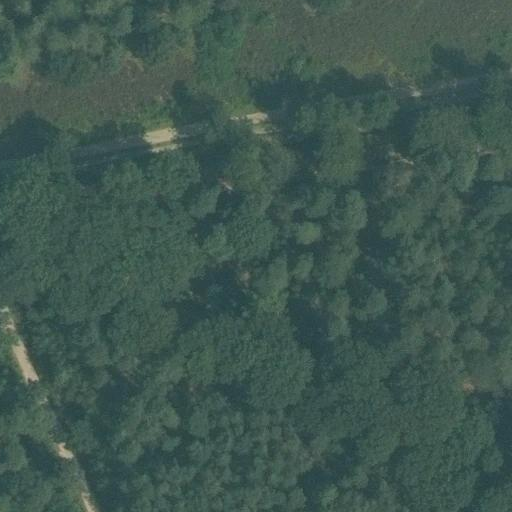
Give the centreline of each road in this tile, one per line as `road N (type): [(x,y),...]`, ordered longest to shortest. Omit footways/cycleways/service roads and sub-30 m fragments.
road 1 (track): [(1,220),(511,488)]
road 2 (track): [(0,168),(511,72)]
road 3 (track): [(0,220),(61,225),(511,158)]
road 4 (track): [(92,511),(0,308)]
